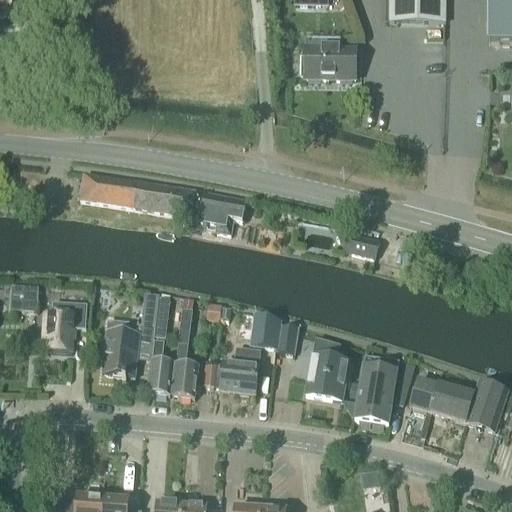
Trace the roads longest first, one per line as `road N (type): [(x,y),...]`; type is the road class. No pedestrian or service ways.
road 1 (secondary): [(511,248),(266,183),(0,143)]
road 2 (residential): [(511,505),(291,441),(60,418),(12,427)]
